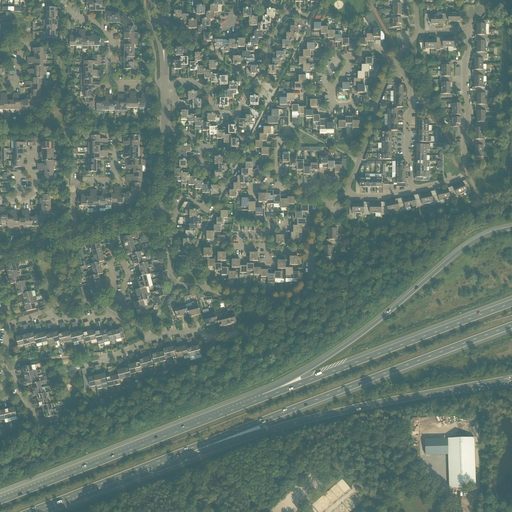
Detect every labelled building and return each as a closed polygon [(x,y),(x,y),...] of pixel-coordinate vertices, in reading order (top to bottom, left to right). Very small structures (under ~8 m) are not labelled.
[(90,0),(86,0),(87,3),(87,10),(90,10),(90,11),(96,11),(95,0),(94,0),(95,1),(90,1),(90,0)] [(97,1),(96,0),(95,0),(96,11),(102,11),(102,15),(105,15),(105,9),(105,2),(102,2),(102,1),(97,1)] [(399,4),(399,1),(397,1),(391,1),(391,5),(393,5),(393,10),(401,10),(401,4),(399,4)] [(214,6),(214,4),(212,4),(212,6),(210,6),(210,5),(209,5),(209,8),(210,8),(210,11),(210,13),(214,13),(218,13),(218,6),(214,6)] [(57,14),(57,12),(56,12),(56,8),(51,8),(51,5),(45,5),(45,8),(46,8),(46,14),(57,14)] [(205,12),(205,7),(203,6),(202,6),(202,5),(199,5),(199,7),(197,7),(197,9),(193,9),(193,13),(196,15),(197,15),(197,17),(199,18),(201,16),(201,15),(202,15),(205,15),(205,12)] [(248,10),(248,8),(246,8),(246,10),(243,10),(243,16),(243,18),(249,18),(251,18),(251,17),(251,11),(249,11),(249,9),(248,10)] [(271,10),(271,8),(268,8),(268,10),(267,10),(267,9),(265,9),(265,12),(266,12),(266,15),(266,17),(271,17),(275,17),(275,10),(271,10)] [(108,13),(108,9),(105,9),(105,15),(105,22),(108,22),(108,23),(114,23),(114,11),(113,11),(113,13),(108,13)] [(401,15),(401,10),(393,10),(393,15),(391,15),(391,19),(393,19),(393,18),(399,18),(399,16),(401,15)] [(115,12),(115,11),(114,11),(114,23),(120,23),(122,25),(128,19),(124,14),(120,14),(120,12),(115,12)] [(182,15),(182,11),(174,11),(174,15),(173,15),(173,16),(173,17),(174,17),(174,19),(174,20),(177,20),(177,19),(180,19),(181,19),(181,15),(182,15)] [(180,19),(180,21),(181,21),(181,23),(181,24),(184,24),(184,23),(189,23),(189,21),(189,16),(189,15),(186,15),(185,15),(185,11),(182,11),(182,15),(181,15),(181,19),(180,19)] [(210,13),(210,11),(208,11),(208,13),(206,13),(206,12),(205,12),(205,15),(206,15),(206,18),(206,20),(210,20),(214,20),(214,13),(210,13)] [(449,13),(449,12),(445,12),(445,14),(445,19),(448,19),(448,22),(454,22),(454,13),(449,13)] [(463,19),(463,12),(459,12),(459,13),(454,13),(454,22),(459,22),(459,19),(463,19)] [(436,24),(436,16),(431,16),(431,14),(428,14),(428,22),(431,22),(431,24),(436,24)] [(445,22),(445,19),(445,14),(442,14),(441,16),(436,16),(436,24),(442,24),(442,22),(445,22)] [(266,17),(266,15),(264,15),(264,17),(263,17),(263,16),(261,16),(261,19),(263,19),(263,22),(263,24),(267,24),(269,24),(271,24),(271,17),(266,17)] [(248,22),(248,26),(249,26),(251,26),(254,26),(257,26),(257,25),(257,23),(257,20),(257,18),(255,18),(254,18),(254,17),(251,17),(251,18),(249,18),(249,22),(248,22)] [(206,20),(206,18),(204,18),(204,19),(202,19),(201,19),(201,22),(202,22),(202,25),(202,27),(206,27),(210,27),(210,20),(206,20)] [(391,27),(399,27),(399,24),(401,24),(401,18),(399,18),(393,18),(393,19),(393,24),(391,24),(391,27)] [(133,27),(133,24),(128,19),(122,25),(124,27),(124,33),(135,33),(135,32),(134,32),(134,27),(133,27)] [(194,21),(193,19),(191,19),(191,21),(189,21),(189,23),(189,25),(188,25),(189,25),(189,29),(193,29),(194,29),(197,29),(197,26),(197,21),(194,21)] [(304,27),(304,22),(302,20),(294,20),(294,27),(298,27),(298,28),(300,28),(300,27),(302,27),(304,27)] [(487,25),(487,21),(480,21),(480,24),(477,24),(477,30),(485,30),(485,25),(487,25)] [(257,23),(257,26),(259,26),(259,30),(259,31),(262,31),(267,31),(269,31),(269,24),(267,24),(263,24),(263,22),(260,22),(260,24),(259,24),(259,23),(257,23)] [(321,27),(321,23),(314,23),(314,27),(312,27),(312,30),(313,30),(313,33),(319,33),(319,31),(321,30),(321,31),(321,27)] [(202,27),(202,25),(200,25),(200,26),(198,26),(197,26),(197,29),(198,29),(198,34),(204,34),(206,34),(206,27),(202,27)] [(294,27),(290,27),(290,34),(294,34),(294,35),(296,35),(296,34),(298,34),(299,34),(299,32),(298,32),(298,28),(298,27),(294,27)] [(262,31),(259,31),(259,30),(256,30),(256,31),(254,31),(253,31),(253,33),(254,33),(254,37),(254,38),(258,38),(262,38),(262,31)] [(487,38),(487,35),(485,35),(485,30),(477,30),(477,35),(480,35),(480,39),(487,38)] [(56,32),(47,32),(44,32),(44,38),(48,38),(48,41),(56,41),(56,38),(57,38),(57,36),(56,36),(56,32)] [(138,42),(138,39),(138,33),(135,33),(124,33),(124,40),(125,40),(125,42),(138,42)] [(211,37),(211,36),(211,34),(206,34),(204,34),(203,42),(211,42),(211,40),(212,40),(212,37),(211,37)] [(290,34),(286,34),(286,37),(282,37),(282,41),(286,41),(290,41),(290,42),(292,42),(292,41),(294,41),(295,41),(295,39),(294,39),(294,35),(294,34),(290,34)] [(73,37),(73,35),(67,35),(67,42),(70,42),(70,46),(76,46),(76,37),(73,37)] [(94,35),(94,46),(101,46),(103,49),(103,41),(103,40),(103,39),(102,39),(102,38),(101,38),(100,38),(100,37),(97,37),(97,35),(94,35)] [(254,38),(254,37),(252,37),(252,38),(250,38),(249,38),(249,40),(250,40),(250,42),(250,44),(250,45),(254,45),(258,45),(258,38),(254,38)] [(487,42),(487,38),(480,39),(480,42),(477,42),(477,47),(485,47),(485,42),(487,42)] [(245,47),(245,45),(245,39),(242,39),(241,39),(238,39),(238,41),(236,41),(236,44),(238,44),(238,46),(238,47),(245,47)] [(448,48),(448,39),(442,39),(442,42),(439,42),(439,43),(439,49),(443,49),(443,48),(448,48)] [(454,42),(454,39),(448,39),(448,48),(453,48),(453,49),(457,49),(457,42),(454,42)] [(222,48),(222,44),(222,42),(222,40),(215,40),(215,44),(214,44),(214,46),(215,46),(215,48),(215,49),(217,49),(217,48),(221,48),(222,48)] [(238,46),(238,44),(236,44),(236,41),(236,40),(229,40),(229,41),(229,44),(229,48),(234,48),(234,49),(237,49),(237,48),(236,48),(236,46),(238,46)] [(431,49),(431,40),(425,40),(425,43),(422,43),(422,51),(426,51),(426,49),(431,49)] [(436,43),(436,40),(431,40),(431,49),(436,49),(436,51),(439,51),(439,49),(439,43),(436,43)] [(229,44),(229,41),(225,41),(225,42),(222,42),(222,44),(222,48),(221,48),(221,50),(222,50),(222,52),(222,53),(224,53),(225,52),(229,52),(229,48),(229,44)] [(291,48),(291,47),(292,47),(292,42),(290,42),(290,41),(286,41),(282,41),(282,48),(286,48),(286,49),(288,49),(288,48),(290,48),(291,48)] [(134,50),(134,45),(138,45),(138,42),(125,42),(125,45),(124,45),(124,51),(135,51),(135,50),(134,50)] [(250,45),(250,44),(248,44),(248,45),(246,45),(245,45),(245,47),(246,47),(246,52),(250,52),(254,52),(254,45),(250,45)] [(46,55),(46,46),(33,46),(33,51),(34,51),(34,55),(46,55)] [(477,47),(477,53),(479,53),(479,56),(484,56),(485,56),(486,56),(487,56),(487,52),(486,52),(485,52),(485,47),(477,47)] [(180,48),(179,48),(176,48),(176,50),(174,50),(174,52),(176,52),(176,56),(180,56),(183,56),(183,48),(180,48)] [(120,60),(133,60),(133,57),(134,57),(134,52),(135,52),(135,51),(124,51),(124,57),(120,57),(120,60)] [(250,59),(250,52),(246,52),(242,52),(242,57),(241,57),(241,60),(243,60),(243,59),(244,59),(244,61),(246,61),(246,59),(250,59)] [(284,57),(284,52),(276,52),(276,59),(280,59),(280,61),(282,61),(282,59),(284,59),(284,60),(285,60),(285,57),(284,57)] [(198,54),(198,53),(198,54),(195,54),(195,61),(198,61),(202,61),(202,58),(203,58),(203,55),(202,55),(202,54),(198,54)] [(183,57),(183,56),(180,56),(180,59),(179,59),(179,61),(181,61),(181,65),(188,65),(188,57),(183,57)] [(474,59),(474,65),(483,65),(482,60),(484,60),(485,60),(485,56),(484,56),(479,56),(477,56),(477,59),(474,59)] [(233,57),(232,57),(232,60),(233,60),(233,61),(233,64),(235,64),(235,66),(237,65),(237,64),(239,64),(241,64),(241,60),(241,57),(239,57),(233,57)] [(242,65),(242,67),(245,67),(247,67),(247,66),(248,66),(248,68),(250,68),(251,67),(254,67),(254,66),(254,59),(250,59),(246,59),(246,61),(246,64),(245,64),(245,65),(242,65)] [(276,59),(272,59),(272,66),(276,66),(276,68),(278,68),(278,66),(280,66),(280,67),(281,67),(281,64),(280,64),(280,61),(280,59),(276,59)] [(133,63),(133,60),(120,60),(121,64),(124,64),(124,70),(129,70),(130,71),(135,71),(135,68),(134,68),(134,63),(133,63)] [(176,61),(176,60),(173,60),(173,62),(174,62),(174,63),(172,63),(172,66),(174,66),(174,69),(181,69),(181,65),(181,61),(179,61),(176,61)] [(198,63),(198,61),(195,61),(195,63),(190,63),(190,71),(197,71),(197,67),(198,67),(198,65),(197,65),(197,63),(198,63)] [(212,62),(212,61),(212,62),(209,62),(209,69),(212,69),(216,69),(216,66),(217,66),(217,63),(216,63),(216,62),(212,62)] [(450,71),(450,66),(447,66),(447,62),(442,62),(440,62),(440,66),(441,66),(441,71),(450,71)] [(302,72),(302,74),(306,74),(309,74),(309,72),(310,72),(310,69),(312,69),(312,65),(310,65),(310,64),(309,64),(306,64),(306,65),(303,65),(303,66),(303,69),(303,72),(302,72)] [(483,70),(482,65),(474,65),(474,70),(477,70),(477,73),(484,73),(484,70),(483,70)] [(205,67),(205,66),(202,66),(202,67),(198,67),(197,67),(197,71),(197,75),(204,75),(204,71),(206,71),(205,69),(204,69),(204,67),(205,67)] [(246,68),(246,77),(254,77),(254,75),(254,74),(258,74),(258,72),(259,72),(259,70),(258,70),(258,69),(258,66),(254,66),(254,67),(251,67),(250,68),(248,68),(247,68),(246,68)] [(276,74),(276,68),(276,66),(272,66),(268,66),(268,70),(267,70),(267,73),(268,73),(268,74),(270,74),(270,76),(273,75),(273,76),(276,76),(276,74)] [(212,71),(212,69),(209,69),(209,71),(206,71),(204,71),(204,75),(204,79),(211,79),(211,75),(213,75),(212,73),(211,73),(211,71),(212,71)] [(450,77),(450,71),(441,71),(441,76),(440,76),(440,80),(447,80),(447,77),(450,77)] [(474,82),(483,82),(483,77),(484,77),(484,73),(477,73),(477,76),(474,76),(474,82)] [(219,75),(219,74),(216,74),(216,75),(213,75),(211,75),(211,79),(211,83),(218,83),(218,82),(218,79),(219,79),(219,77),(218,77),(218,75),(219,75)] [(295,83),(304,83),(306,83),(308,83),(308,80),(306,80),(306,76),(306,74),(302,74),(298,74),(298,76),(295,76),(295,83)] [(224,75),(224,77),(219,77),(219,79),(218,79),(218,82),(220,82),(220,83),(220,85),(228,85),(228,82),(228,79),(228,75),(224,75)] [(349,91),(349,87),(349,83),(347,83),(347,80),(342,80),(342,88),(339,88),(339,93),(342,93),(342,91),(348,91),(349,91)] [(450,89),(450,83),(447,83),(447,80),(440,80),(440,84),(441,84),(441,89),(450,89)] [(229,82),(228,82),(228,85),(229,85),(229,87),(229,89),(229,91),(233,91),(237,91),(237,82),(234,82),(234,81),(232,81),(232,82),(229,82)] [(483,87),(483,82),(474,82),(474,88),(477,88),(477,91),(480,91),(480,94),(485,94),(487,94),(487,90),(484,91),(484,87),(483,87)] [(295,83),(291,83),(291,86),(292,86),(291,89),(294,90),(302,90),(302,93),(304,93),(306,91),(304,90),(304,83),(295,83)] [(397,86),(397,83),(388,83),(388,86),(393,86),(393,91),(403,91),(403,86),(397,86)] [(355,89),(355,91),(357,91),(357,93),(360,93),(360,96),(367,96),(367,93),(365,93),(365,86),(364,86),(361,86),(357,86),(355,86),(355,89)] [(229,89),(227,89),(227,90),(225,90),(223,90),(223,93),(225,93),(225,98),(225,99),(228,99),(233,99),(233,95),(237,95),(237,91),(233,91),(229,91),(229,89)] [(450,94),(450,89),(441,89),(441,94),(440,94),(440,98),(447,98),(447,94),(450,94)] [(35,104),(37,102),(37,97),(41,97),(41,91),(32,91),(32,94),(30,94),(30,99),(35,104)] [(194,92),(194,91),(191,91),(191,92),(188,92),(188,100),(193,100),(193,99),(196,99),(196,94),(198,94),(198,92),(196,92),(194,92)] [(279,98),(279,107),(281,108),(285,108),(285,105),(287,105),(287,104),(288,104),(288,105),(292,105),(292,103),(292,101),(294,101),(294,94),(294,92),(293,92),(290,91),(286,91),(286,95),(282,95),(282,98),(279,98)] [(84,98),(84,103),(87,103),(87,104),(89,106),(95,100),(95,95),(93,95),(93,92),(84,92),(84,97),(84,98)] [(256,97),(256,96),(253,96),(253,97),(250,97),(250,105),(258,105),(258,97),(256,97)] [(225,99),(225,98),(220,98),(220,104),(219,104),(219,107),(220,107),(222,107),(222,108),(225,108),(225,107),(228,107),(228,99),(225,99)] [(40,109),(35,104),(30,99),(25,99),(25,101),(22,101),(22,112),(28,112),(28,106),(33,106),(38,112),(40,109)] [(199,100),(199,99),(196,99),(193,99),(193,100),(193,108),(201,108),(201,102),(202,102),(202,100),(201,100),(199,100)] [(485,104),(485,99),(477,99),(477,105),(480,105),(480,108),(487,108),(487,104),(485,104)] [(99,102),(99,100),(95,100),(89,106),(91,107),(97,107),(97,111),(97,113),(98,114),(103,114),(103,111),(103,102),(99,102)] [(448,105),(448,107),(452,107),(452,110),(460,110),(460,104),(458,104),(458,101),(450,101),(450,105),(448,105)] [(267,112),(267,117),(269,117),(271,117),(275,117),(277,117),(278,117),(278,115),(278,110),(278,109),(271,105),(271,110),(271,112),(269,112),(267,112)] [(477,117),(486,117),(485,112),(487,112),(487,108),(480,108),(480,111),(477,111),(477,117)] [(183,111),(183,110),(181,110),(181,111),(181,113),(180,113),(180,115),(181,115),(181,117),(180,117),(179,118),(179,120),(180,121),(181,121),(188,121),(188,115),(188,111),(183,111)] [(460,115),(460,110),(452,110),(452,115),(450,115),(450,119),(458,119),(458,118),(458,115),(460,115)] [(216,119),(216,118),(215,118),(215,115),(213,115),(213,113),(211,113),(211,115),(207,115),(207,118),(207,119),(207,122),(210,122),(215,122),(215,119),(216,119)] [(195,117),(195,115),(196,115),(196,114),(193,114),(193,115),(188,115),(188,121),(188,125),(191,125),(192,124),(192,123),(195,123),(195,119),(197,119),(197,117),(195,117)] [(253,119),(253,116),(246,116),(246,120),(246,123),(247,123),(247,124),(251,124),(251,125),(253,125),(253,123),(253,122),(254,122),(254,119),(253,119)] [(486,122),(486,117),(477,117),(477,122),(480,122),(480,125),(485,125),(485,126),(487,126),(487,122),(486,122)] [(203,119),(203,118),(200,118),(200,119),(197,119),(195,119),(195,123),(195,127),(195,128),(195,130),(202,130),(202,127),(203,127),(203,123),(204,123),(204,121),(202,121),(202,119),(203,119)] [(338,124),(336,124),(336,131),(338,131),(341,131),(341,128),(346,128),(346,124),(345,124),(345,121),(343,121),(344,118),(338,118),(338,123),(338,124)] [(359,121),(359,120),(358,119),(357,119),(357,118),(353,118),(353,121),(352,121),(352,124),(352,128),(352,130),(363,130),(363,128),(364,128),(364,124),(360,124),(360,121),(359,121)] [(448,119),(448,123),(450,123),(450,127),(458,127),(458,124),(460,124),(460,118),(458,118),(458,119),(450,119),(448,119)] [(246,123),(246,120),(239,120),(239,128),(244,128),(244,129),(246,129),(246,127),(246,126),(247,126),(247,124),(247,123),(246,123)] [(327,130),(327,131),(334,131),(336,131),(336,124),(334,124),(334,123),(332,123),(332,120),(327,120),(327,123),(327,127),(327,130)] [(210,125),(210,123),(210,122),(207,122),(207,123),(204,123),(203,123),(203,127),(202,127),(202,130),(202,131),(209,131),(210,131),(210,127),(211,127),(211,125),(210,125)] [(483,134),(483,129),(485,129),(485,126),(485,125),(480,125),(477,125),(477,129),(474,129),(474,134),(483,134)] [(217,129),(217,127),(217,126),(214,126),(214,127),(211,127),(210,127),(210,131),(209,131),(209,135),(216,135),(217,135),(217,131),(218,131),(218,129),(217,129)] [(235,126),(231,126),(227,126),(227,129),(228,129),(228,134),(231,134),(236,134),(236,130),(237,130),(237,128),(236,128),(236,126),(235,126)] [(224,131),(224,130),(221,130),(221,131),(218,131),(217,131),(217,135),(216,135),(216,139),(223,139),(224,139),(224,135),(225,135),(225,133),(224,133),(224,131)] [(96,136),(96,133),(88,133),(88,134),(88,137),(89,139),(91,139),(91,142),(108,142),(108,139),(100,139),(100,136),(96,136)] [(131,133),(131,136),(131,139),(123,139),(123,142),(139,142),(139,136),(139,133),(131,133)] [(231,134),(228,134),(228,135),(225,135),(224,135),(224,139),(223,139),(223,143),(231,143),(231,139),(232,139),(232,137),(231,137),(231,135),(231,134)] [(483,139),(483,134),(474,134),(474,140),(477,140),(477,143),(485,143),(485,139),(483,139)] [(238,143),(238,142),(238,139),(232,139),(231,139),(231,143),(231,147),(234,147),(234,148),(234,147),(238,147),(238,146),(239,146),(239,143),(238,143)] [(23,149),(23,146),(25,146),(25,144),(26,144),(26,140),(17,140),(17,143),(14,143),(14,149),(23,149)] [(39,140),(39,143),(40,143),(40,146),(42,146),(42,149),(53,149),(54,149),(54,140),(53,140),(42,140),(39,140)] [(483,152),(483,147),(485,147),(485,143),(477,143),(477,146),(474,146),(474,152),(483,152)] [(190,153),(190,145),(187,145),(187,144),(184,144),(184,145),(183,145),(181,145),(181,148),(182,148),(182,152),(186,152),(186,153),(190,153)] [(321,161),(319,161),(319,165),(321,165),(323,165),(323,168),(325,168),(325,165),(327,165),(328,165),(328,162),(328,158),(328,151),(325,151),(325,154),(320,154),(321,158),(321,160),(321,161)] [(186,160),(186,153),(186,152),(182,152),(178,152),(178,157),(177,157),(177,160),(179,160),(180,160),(180,161),(181,161),(182,161),(182,160),(185,160),(186,160)] [(483,157),(483,152),(474,152),(474,157),(477,157),(477,160),(485,160),(485,157),(483,157)] [(289,166),(289,163),(289,159),(290,159),(290,156),(282,156),(282,154),(279,154),(279,160),(282,160),(282,163),(284,163),(284,166),(289,166)] [(221,157),(221,156),(218,156),(218,157),(214,157),(214,165),(218,165),(218,164),(222,164),(222,160),(224,160),(224,157),(222,157),(221,157)] [(335,169),(334,169),(335,173),(342,173),(342,170),(346,170),(346,159),(342,159),(342,162),(335,162),(335,166),(335,169)] [(187,168),(187,165),(187,164),(187,161),(185,161),(185,160),(182,160),(182,161),(180,161),(179,161),(179,164),(179,165),(179,168),(182,168),(187,168)] [(14,161),(13,161),(13,167),(13,171),(17,171),(19,171),(23,171),(23,168),(25,168),(25,165),(23,165),(23,161),(14,161)] [(226,169),(226,164),(222,164),(218,164),(218,165),(218,171),(222,171),(222,173),(225,173),(225,172),(226,172),(228,172),(228,169),(226,169)] [(97,172),(97,169),(99,169),(99,166),(88,166),(88,172),(86,172),(86,176),(91,176),(91,172),(97,172)] [(173,181),(181,181),(181,177),(181,174),(183,174),(183,173),(183,171),(181,171),(181,170),(182,170),(182,168),(179,168),(179,169),(174,169),(174,177),(173,177),(173,181)] [(218,171),(214,171),(214,179),(218,179),(218,180),(221,180),(221,179),(222,179),(224,179),(224,176),(222,176),(222,173),(222,171),(218,171)] [(189,174),(189,172),(186,172),(186,173),(183,173),(183,174),(181,174),(181,177),(181,181),(181,184),(188,184),(188,181),(188,178),(190,178),(190,177),(190,175),(189,175),(188,174),(189,174)] [(420,181),(427,181),(429,181),(429,172),(426,172),(417,172),(417,178),(420,178),(420,181)] [(43,183),(49,183),(49,179),(54,179),(54,173),(45,173),(45,177),(43,177),(43,183)] [(196,179),(196,178),(196,176),(193,176),(193,177),(190,177),(190,178),(188,178),(188,181),(188,184),(188,185),(195,185),(195,182),(197,182),(197,181),(197,179),(196,179)] [(401,187),(401,184),(405,184),(405,178),(396,178),(393,178),(393,184),(396,184),(396,187),(401,187)] [(203,182),(203,180),(200,180),(200,181),(197,181),(197,182),(195,182),(195,185),(195,189),(202,189),(202,186),(204,186),(204,185),(204,183),(203,183),(203,182)] [(146,184),(142,184),(133,184),(133,188),(132,188),(132,192),(137,197),(138,195),(139,190),(142,190),(146,190),(146,184)] [(210,193),(210,192),(210,189),(211,189),(211,187),(210,187),(209,186),(210,186),(210,184),(207,184),(207,185),(204,185),(204,186),(202,186),(202,189),(202,193),(210,193)] [(465,186),(463,184),(458,186),(462,194),(467,192),(467,193),(471,191),(468,185),(465,186)] [(218,189),(218,186),(211,186),(211,187),(211,189),(210,189),(210,192),(211,192),(211,194),(215,194),(214,195),(215,194),(218,194),(218,190),(219,190),(219,189),(218,189)] [(454,199),(458,197),(458,196),(462,194),(458,186),(453,188),(454,191),(452,192),(454,199)] [(449,193),(448,190),(443,191),(445,200),(450,199),(450,200),(454,199),(452,192),(449,193)] [(436,203),(440,202),(440,201),(445,200),(443,191),(437,193),(438,195),(435,196),(436,203)] [(137,197),(132,192),(127,192),(127,194),(123,194),(123,203),(130,203),(130,199),(135,199),(137,197)] [(266,194),(258,194),(258,203),(267,203),(267,201),(266,201),(266,194)] [(432,197),(431,194),(426,195),(428,204),(433,203),(433,204),(436,203),(435,196),(432,197)] [(84,197),(84,195),(78,195),(78,206),(85,206),(85,209),(88,209),(87,197),(84,197)] [(419,207),(423,206),(423,205),(428,204),(426,195),(420,196),(421,199),(418,200),(419,207)] [(415,200),(414,198),(409,199),(411,207),(416,206),(416,208),(419,207),(418,200),(415,200)] [(402,211),(406,210),(406,209),(411,207),(409,199),(403,200),(404,203),(401,204),(402,211)] [(398,204),(397,202),(392,203),(394,211),(399,210),(399,212),(402,211),(401,204),(398,204)] [(385,215),(389,214),(389,212),(394,211),(392,203),(386,204),(387,207),(384,207),(385,215)] [(255,211),(255,214),(255,216),(257,216),(262,216),(262,208),(264,208),(264,205),(258,206),(258,208),(255,208),(255,211)] [(358,213),(358,205),(352,205),(352,207),(349,207),(349,215),(353,215),(353,213),(358,213)] [(363,207),(363,205),(358,205),(358,213),(363,213),(363,215),(366,215),(366,207),(363,207)] [(375,213),(375,205),(369,205),(369,207),(366,207),(366,215),(370,215),(370,213),(375,213)] [(385,215),(384,207),(381,207),(381,205),(375,205),(375,213),(380,213),(380,215),(385,215)] [(45,221),(47,219),(47,214),(53,214),(53,208),(50,208),(42,208),(42,211),(40,211),(40,216),(45,221)] [(185,215),(188,215),(188,214),(189,214),(189,218),(193,218),(197,218),(197,216),(197,213),(199,213),(199,210),(197,210),(195,210),(195,209),(193,209),(193,210),(189,210),(185,210),(185,215)] [(32,227),(38,227),(38,223),(43,223),(45,221),(40,216),(35,216),(35,218),(32,218),(32,227)] [(189,218),(189,224),(193,224),(193,225),(197,225),(201,225),(201,220),(203,220),(203,217),(201,217),(199,217),(199,216),(197,216),(197,218),(193,218),(189,218)] [(193,225),(193,224),(189,224),(189,231),(189,232),(193,232),(193,233),(196,233),(196,232),(197,232),(199,232),(199,229),(197,229),(197,225),(193,225)] [(328,234),(337,234),(337,229),(339,229),(339,226),(331,226),(331,229),(328,229),(328,234)] [(193,233),(193,232),(189,232),(189,231),(185,231),(185,239),(187,239),(188,239),(188,240),(191,240),(192,240),(192,239),(193,239),(195,239),(195,236),(193,236),(193,233)] [(214,236),(214,232),(213,232),(206,232),(206,240),(214,240),(214,236)] [(337,240),(337,234),(328,234),(328,240),(331,240),(331,243),(334,243),(339,243),(339,239),(337,240)] [(135,235),(122,238),(124,244),(133,242),(132,240),(132,238),(135,237),(135,235)] [(284,244),(284,242),(284,236),(276,236),(276,244),(284,244)] [(188,240),(188,239),(187,239),(186,240),(183,240),(183,242),(183,247),(186,247),(191,247),(191,240),(188,240)] [(125,250),(134,247),(133,242),(124,244),(125,250)] [(334,247),(334,243),(331,243),(327,243),(327,246),(324,246),(324,252),(333,252),(333,247),(334,247)] [(90,249),(89,249),(90,252),(90,253),(92,252),(101,250),(100,244),(91,246),(91,248),(90,249)] [(127,256),(131,254),(136,253),(134,247),(125,250),(127,256)] [(185,250),(185,249),(186,249),(186,247),(183,247),(183,248),(178,248),(178,256),(185,256),(185,253),(187,253),(187,250),(185,250)] [(203,257),(210,257),(212,257),(212,249),(203,249),(203,257)] [(94,258),(103,255),(101,250),(92,252),(94,258)] [(132,260),(142,258),(140,252),(136,253),(131,254),(132,260)] [(333,257),(333,252),(324,252),(324,257),(327,257),(327,261),(334,261),(334,257),(333,257)] [(226,261),(226,253),(217,253),(217,261),(220,261),(226,261)] [(258,261),(258,253),(250,253),(250,261),(252,261),(258,261)] [(100,262),(104,261),(103,255),(94,258),(95,263),(95,264),(100,262)] [(298,265),(298,257),(289,257),(289,265),(291,265),(298,265)] [(134,266),(136,266),(136,265),(137,265),(143,264),(142,258),(132,260),(134,266)] [(240,268),(240,266),(240,260),(232,260),(232,268),(240,268)] [(286,269),(286,268),(286,261),(277,261),(277,269),(282,269),(285,269),(286,269)] [(8,273),(20,270),(19,267),(20,266),(19,262),(6,266),(8,273)] [(101,268),(100,262),(95,264),(95,263),(90,265),(91,268),(88,269),(89,271),(92,271),(101,268)] [(149,266),(148,262),(143,264),(137,265),(138,269),(139,269),(140,271),(149,268),(153,267),(153,264),(150,265),(150,266),(149,266)] [(100,275),(103,274),(101,268),(92,271),(93,276),(100,275)] [(146,275),(151,274),(149,268),(140,271),(140,273),(139,273),(140,277),(146,275)] [(228,275),(228,279),(236,279),(236,276),(238,276),(238,269),(229,269),(229,272),(229,275),(228,275)] [(292,275),(292,279),(295,279),(297,282),(303,282),(303,274),(300,274),(300,272),(298,272),(298,269),(295,269),(293,269),(293,272),(293,275),(292,275)] [(9,279),(18,277),(21,276),(20,270),(8,273),(9,279)] [(101,278),(100,275),(93,276),(89,277),(91,283),(100,281),(100,279),(101,278)] [(148,281),(146,275),(140,277),(139,277),(136,278),(136,281),(137,281),(138,281),(138,283),(148,281)] [(11,285),(15,284),(20,282),(18,277),(9,279),(11,285)] [(16,289),(25,287),(24,281),(20,282),(15,284),(16,289)] [(92,289),(102,287),(100,281),(91,283),(92,289)] [(145,288),(148,287),(149,287),(148,281),(138,283),(139,286),(138,286),(138,289),(140,289),(145,288)] [(18,295),(22,294),(27,293),(25,287),(16,289),(18,295)] [(94,295),(103,293),(102,287),(92,289),(94,295)] [(150,293),(148,287),(145,288),(140,289),(138,289),(135,290),(137,296),(150,293)] [(24,300),(33,298),(31,292),(27,293),(22,294),(24,300)] [(143,301),(146,300),(148,300),(147,297),(150,296),(150,293),(137,296),(138,302),(143,301)] [(25,306),(34,303),(37,303),(36,297),(33,298),(24,300),(25,306)] [(138,302),(134,303),(136,309),(145,307),(144,304),(143,301),(138,302)] [(194,302),(192,303),(192,307),(195,316),(201,314),(198,305),(198,302),(195,303),(194,302)] [(27,312),(36,309),(34,303),(25,306),(27,312)] [(182,316),(180,307),(179,304),(173,305),(176,318),(182,316)] [(182,316),(188,315),(187,308),(186,306),(180,307),(182,316)] [(137,315),(146,313),(145,307),(136,309),(137,315)] [(189,317),(195,316),(192,307),(187,308),(188,315),(189,317)] [(229,309),(227,309),(227,312),(228,315),(231,324),(237,323),(236,322),(235,319),(239,318),(237,313),(235,313),(234,310),(234,309),(229,310),(229,309)] [(212,324),(210,315),(209,312),(203,314),(204,317),(206,326),(212,324)] [(225,326),(231,324),(228,315),(227,312),(222,313),(225,326)] [(219,327),(225,326),(222,313),(216,315),(217,318),(218,323),(219,327)] [(212,324),(218,323),(217,318),(216,315),(216,314),(210,315),(212,324)] [(110,342),(115,340),(113,329),(112,325),(109,326),(111,331),(107,332),(109,339),(110,342)] [(85,343),(91,341),(88,330),(87,326),(85,327),(86,332),(83,333),(85,340),(85,343)] [(65,327),(63,327),(64,331),(67,342),(67,345),(73,343),(72,341),(71,334),(70,331),(66,332),(65,327)] [(42,333),(41,328),(38,328),(39,332),(42,343),(48,342),(46,335),(46,332),(42,333)] [(49,348),(55,346),(51,332),(51,328),(48,329),(49,334),(46,335),(48,342),(49,348)] [(115,330),(115,328),(113,329),(115,340),(121,339),(121,336),(124,335),(122,328),(119,328),(119,329),(115,330)] [(91,331),(91,329),(88,330),(91,341),(97,340),(95,333),(95,330),(91,331)] [(98,332),(95,333),(97,340),(97,342),(97,343),(98,345),(104,343),(100,329),(98,330),(98,332)] [(103,331),(103,329),(100,329),(104,343),(110,342),(109,339),(107,332),(107,330),(103,331)] [(73,343),(79,342),(76,330),(73,331),(74,333),(71,334),(72,341),(73,343)] [(79,332),(78,330),(76,330),(79,342),(85,340),(83,333),(82,331),(79,332)] [(54,333),(54,331),(51,332),(55,346),(58,345),(57,342),(60,341),(58,334),(58,332),(54,333)] [(61,344),(67,342),(64,331),(61,331),(62,333),(58,334),(60,341),(61,344)] [(24,345),(30,344),(27,332),(24,333),(25,335),(22,336),(24,345)] [(30,334),(29,332),(27,332),(30,344),(35,342),(34,335),(33,333),(30,334)] [(36,345),(42,343),(39,332),(37,333),(37,334),(34,335),(35,342),(36,345)] [(18,337),(18,335),(15,335),(18,347),(24,345),(22,336),(18,337)] [(190,358),(195,356),(193,345),(192,341),(189,342),(191,347),(187,348),(189,355),(190,358)] [(166,361),(172,360),(167,342),(165,343),(166,348),(163,349),(163,352),(165,359),(166,361)] [(170,342),(167,342),(172,360),(178,359),(177,358),(177,356),(175,349),(175,346),(171,347),(170,342)] [(195,346),(195,344),(193,345),(195,356),(201,355),(199,345),(195,346)] [(177,358),(183,357),(180,345),(178,346),(178,348),(175,349),(177,356),(177,358)] [(183,347),(183,345),(180,345),(183,357),(184,360),(190,358),(189,355),(187,348),(187,346),(183,347)] [(160,353),(159,347),(156,348),(160,363),(166,361),(165,359),(163,352),(160,353)] [(154,364),(160,363),(156,348),(154,348),(154,351),(151,352),(154,364)] [(146,355),(146,352),(143,353),(144,357),(147,368),(153,366),(150,354),(146,355)] [(147,368),(144,357),(142,357),(142,359),(139,360),(139,362),(140,362),(141,369),(147,368)] [(136,363),(135,358),(132,358),(133,362),(136,373),(142,372),(141,369),(140,362),(139,362),(136,363)] [(130,375),(136,373),(133,362),(131,363),(131,364),(128,365),(128,368),(130,375)] [(125,369),(124,363),(121,364),(122,367),(125,378),(131,377),(130,375),(128,368),(125,369)] [(31,366),(22,368),(24,374),(36,371),(35,365),(31,366)] [(119,380),(125,378),(122,367),(120,368),(120,370),(117,371),(118,375),(119,380)] [(101,372),(101,371),(100,369),(98,370),(102,384),(103,388),(103,389),(103,388),(108,386),(107,383),(108,383),(106,375),(105,371),(104,371),(102,371),(102,372),(101,372)] [(97,376),(94,376),(96,386),(97,390),(103,388),(102,384),(98,370),(96,370),(97,376)] [(25,380),(34,377),(38,377),(36,371),(24,374),(25,380)] [(112,375),(111,371),(108,372),(109,375),(108,376),(108,374),(106,375),(108,383),(107,383),(108,386),(109,387),(114,386),(112,375)] [(115,376),(114,374),(112,375),(114,386),(120,384),(119,380),(118,375),(115,376)] [(87,376),(87,375),(83,376),(84,381),(84,389),(89,389),(89,388),(96,386),(94,376),(90,377),(90,376),(87,376)] [(27,386),(31,385),(31,384),(36,383),(34,377),(25,380),(27,386)] [(32,390),(42,388),(40,382),(36,383),(31,384),(31,385),(32,390)] [(42,388),(32,390),(34,396),(36,396),(36,395),(43,394),(45,393),(46,393),(45,387),(42,388)] [(43,394),(36,395),(36,396),(38,401),(47,399),(50,398),(49,396),(47,397),(45,393),(43,394)] [(39,407),(42,407),(42,406),(48,405),(47,399),(38,401),(39,407)] [(43,412),(52,410),(51,404),(48,405),(42,406),(42,407),(43,412)] [(14,408),(8,409),(10,418),(11,421),(17,420),(16,417),(15,411),(14,408)] [(8,409),(2,410),(4,420),(5,423),(11,422),(11,421),(10,418),(8,409)] [(52,410),(43,412),(45,418),(46,418),(47,422),(48,424),(59,421),(58,419),(57,415),(54,416),(52,410)] [(449,488),(476,487),(474,438),(447,439),(449,488)]
